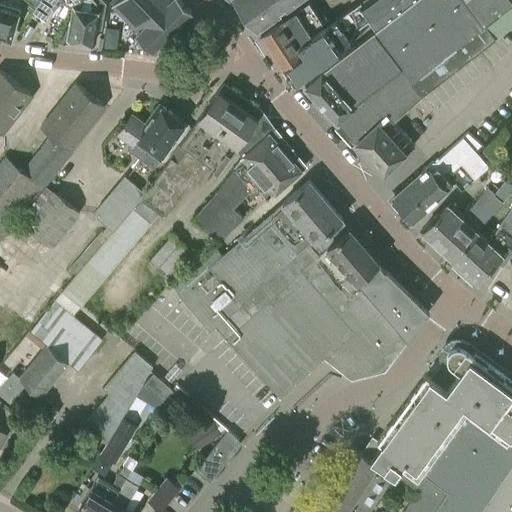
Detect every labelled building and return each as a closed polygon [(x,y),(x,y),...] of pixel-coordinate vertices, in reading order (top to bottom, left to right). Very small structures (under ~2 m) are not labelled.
[(0,0),(0,34),(11,38),(20,7),(0,0)] [(39,0),(36,5),(33,10),(43,18),(55,0),(62,0),(68,4),(69,6),(74,2),(76,0),(39,0)] [(104,0),(76,0),(74,2),(68,37),(72,38),(74,40),(79,41),(82,40),(93,42),(96,27),(101,28),(106,2),(104,0)] [(191,11),(180,0),(109,0),(110,0),(139,32),(137,34),(152,49),(191,11)] [(236,0),(257,27),(294,0),(236,0)] [(297,45),(325,25),(309,0),(308,0),(281,18),(281,17),(260,31),(282,64),(302,51),(297,45)] [(423,93),(495,38),(485,25),(511,4),(511,2),(510,0),(412,0),(305,85),(304,86),(337,122),(341,119),(358,138),(388,115),(394,120),(423,93)] [(360,0),(361,1),(373,18),(397,0),(360,0)] [(302,51),(282,64),(293,81),(373,21),(372,19),(373,18),(361,1),(325,25),(297,45),(302,51)] [(0,101),(16,81),(0,68),(0,101)] [(16,81),(0,101),(0,129),(4,133),(33,94),(16,81)] [(74,82),(41,125),(57,138),(70,149),(104,106),(86,92),(74,82)] [(219,89),(199,116),(218,129),(238,103),(219,89)] [(141,157),(173,112),(159,102),(145,121),(132,112),(118,131),(132,141),(127,147),(141,157)] [(237,143),(257,116),(238,103),(218,129),(237,143)] [(187,122),(173,112),(141,157),(155,167),(187,122)] [(388,115),(358,138),(355,141),(384,172),(415,144),(414,143),(394,120),(388,115)] [(199,116),(195,122),(139,198),(158,212),(162,215),(201,161),(216,172),(237,143),(218,129),(199,116)] [(255,185),(290,155),(269,131),(244,154),(234,167),(216,193),(192,217),(217,241),(244,216),(233,207),(252,188),(255,185)] [(393,195),(414,219),(431,204),(430,203),(447,188),(446,187),(453,181),(461,189),(489,164),(476,149),(481,143),(468,131),(434,161),(433,160),(393,195)] [(70,149),(57,138),(28,175),(44,188),(46,189),(50,183),(75,152),(70,149)] [(290,155),(255,185),(266,199),(302,169),(290,155)] [(44,188),(28,175),(4,157),(0,162),(0,244),(13,227),(44,188)] [(494,191),(511,170),(497,157),(479,177),(488,185),(464,212),(449,199),(443,206),(422,229),(449,254),(474,227),(477,229),(489,215),(503,200),(494,191)] [(474,227),(449,254),(477,279),(495,259),(495,260),(503,265),(511,251),(511,170),(494,191),(503,200),(489,215),(500,222),(489,239),(490,240),(489,240),(477,229),(474,227)] [(126,174),(123,178),(93,213),(106,224),(68,268),(75,273),(139,198),(144,190),(126,174)] [(282,202),(222,254),(179,291),(178,292),(210,331),(215,326),(341,217),(342,217),(309,178),(282,201),(282,202)] [(57,189),(30,226),(53,244),(56,241),(81,209),(57,189)] [(139,198),(75,273),(62,289),(62,290),(61,289),(30,328),(78,368),(103,338),(74,314),(150,222),(150,221),(158,212),(139,198)] [(489,215),(477,229),(489,240),(490,240),(489,239),(500,222),(489,215)] [(349,226),(341,217),(215,326),(226,337),(225,338),(226,339),(226,338),(280,396),(279,397),(279,398),(324,356),(352,377),(384,368),(408,337),(429,310),(386,268),(385,269),(378,261),(379,260),(349,226)] [(179,291),(222,254),(221,253),(222,253),(210,239),(209,240),(209,239),(208,241),(187,224),(175,237),(172,234),(165,242),(163,240),(146,259),(170,282),(178,291),(178,290),(179,291)] [(39,395),(68,361),(47,343),(19,376),(11,370),(0,383),(0,393),(9,401),(25,383),(39,395)] [(362,452),(392,473),(418,489),(402,511),(480,511),(481,511),(479,510),(511,462),(511,375),(475,348),(472,352),(464,346),(463,345),(462,345),(459,344),(457,344),(456,344),(454,345),(453,345),(451,346),(450,347),(449,348),(448,349),(448,350),(447,351),(447,353),(446,354),(447,357),(447,358),(448,360),(449,362),(450,363),(451,364),(452,365),(438,381),(426,372),(376,440),(372,437),(362,452)] [(83,421),(106,441),(152,365),(134,349),(102,387),(108,392),(83,421)] [(164,397),(172,387),(153,371),(145,382),(164,397)] [(15,409),(4,402),(0,408),(0,444),(10,430),(4,426),(15,409)] [(99,453),(115,463),(138,425),(122,416),(99,453)] [(196,428),(206,445),(221,435),(219,432),(225,429),(223,426),(216,419),(213,422),(211,419),(196,428)] [(205,478),(239,437),(238,436),(237,437),(227,428),(194,469),(195,469),(205,478)] [(74,450),(93,455),(98,437),(79,432),(74,450)] [(392,473),(362,452),(360,451),(351,444),(344,453),(356,461),(349,470),(379,491),(391,473),(392,473)] [(337,476),(331,484),(367,509),(379,491),(349,470),(343,479),(337,476)] [(75,511),(105,511),(126,478),(118,473),(111,484),(97,476),(75,511)] [(148,498),(162,509),(180,487),(167,476),(148,498)] [(126,478),(105,511),(131,511),(124,507),(138,485),(126,478)] [(365,511),(367,509),(331,484),(325,492),(331,496),(324,506),(329,509),(330,509),(334,511),(365,511)]
